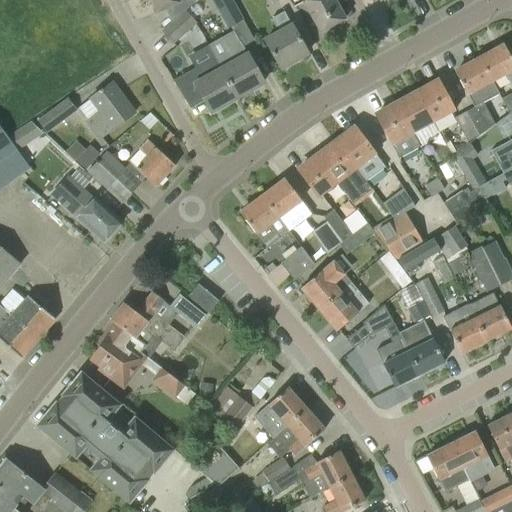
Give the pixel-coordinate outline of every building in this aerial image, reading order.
[(151,0),(157,13),(180,3),(178,0),(151,0)] [(242,20),(230,0),(211,0),(213,2),(227,28),(242,20)] [(305,0),(302,2),(320,33),(344,19),(337,5),(345,0),(305,0)] [(195,24),(184,12),(162,32),(173,44),(195,24)] [(279,33),(264,41),(280,69),(307,54),(283,12),(272,19),(279,33)] [(235,63),(221,70),(236,98),(263,83),(240,42),(227,49),(235,63)] [(511,61),(504,46),(479,60),(491,82),(492,82),(505,75),(511,87),(511,86),(511,61)] [(475,107),(466,112),(478,136),(493,124),(482,103),(486,101),(498,95),(492,82),(491,82),(479,60),(455,73),(467,96),(468,95),(475,107)] [(187,71),(210,112),(236,98),(221,70),(208,77),(200,64),(187,71)] [(438,82),(417,93),(433,123),(454,111),(438,82)] [(134,113),(112,83),(102,90),(101,89),(98,91),(99,92),(76,109),(99,139),(118,125),(134,113)] [(417,93),(396,105),(412,134),(413,133),(433,123),(417,93)] [(511,93),(501,99),(509,114),(511,111),(511,93)] [(36,121),(46,133),(76,110),(66,98),(36,121)] [(412,134),(396,105),(375,116),(398,158),(420,146),(413,133),(412,134)] [(478,136),(466,112),(454,118),(466,142),(478,136)] [(30,121),(8,137),(18,151),(43,135),(30,121)] [(0,186),(28,167),(16,150),(0,127),(0,186)] [(355,128),(336,143),(365,182),(384,168),(355,128)] [(511,139),(490,151),(502,173),(505,172),(511,167),(511,139)] [(128,162),(155,187),(174,166),(147,141),(128,162)] [(336,143),(317,157),(337,183),(338,183),(347,196),(365,182),(336,143)] [(76,160),(85,169),(99,154),(89,145),(76,160)] [(468,146),(443,159),(451,176),(463,171),(471,188),(485,181),(468,146)] [(104,153),(96,162),(131,194),(140,184),(123,168),(122,169),(104,153)] [(337,183),(317,157),(298,171),(318,198),(337,183)] [(131,194),(96,162),(88,171),(105,187),(105,188),(122,204),(131,194)] [(122,222),(107,209),(96,198),(89,205),(78,194),(81,191),(68,178),(52,194),(103,242),(122,222)] [(424,186),(430,197),(444,189),(438,178),(424,186)] [(285,181),(263,198),(286,229),(298,220),(309,213),(300,201),(301,201),(297,196),(297,197),(285,181)] [(488,206),(478,189),(473,192),(472,191),(469,192),(466,188),(443,204),(456,224),(488,206)] [(403,212),(404,213),(412,208),(401,189),(380,205),(391,219),(403,212)] [(286,229),(263,198),(240,214),(266,249),(277,241),(288,232),(286,230),(286,229)] [(349,234),(332,210),(322,218),(325,222),(340,241),(349,234)] [(391,219),(373,230),(385,246),(414,229),(404,213),(403,212),(391,219)] [(340,241),(325,222),(310,232),(326,255),(338,245),(337,244),(340,241)] [(349,234),(340,241),(341,243),(338,245),(345,254),(373,234),(366,224),(351,235),(349,234)] [(466,247),(453,227),(439,235),(434,238),(446,263),(447,263),(454,260),(453,256),(466,247)] [(395,260),(396,259),(422,244),(414,229),(385,246),(395,260)] [(436,271),(448,264),(447,263),(446,263),(434,238),(422,244),(396,259),(404,272),(429,257),(436,271)] [(492,242),(481,247),(500,286),(511,279),(502,260),(501,260),(492,242)] [(500,286),(481,247),(465,255),(484,294),(500,286)] [(0,288),(19,265),(4,252),(0,248),(0,288)] [(313,265),(299,248),(279,264),(293,281),(313,265)] [(406,276),(388,253),(379,260),(401,289),(411,282),(406,276)] [(302,288),(320,309),(350,284),(332,263),(317,275),(302,288)] [(448,264),(436,271),(442,284),(454,278),(448,264)] [(415,271),(406,276),(411,282),(412,285),(420,280),(415,271)] [(416,284),(432,317),(443,312),(427,278),(416,284)] [(187,297),(208,314),(218,302),(197,284),(187,297)] [(350,284),(320,309),(337,330),(357,314),(356,313),(367,304),(350,284)] [(432,317),(416,284),(399,292),(415,325),(432,317)] [(12,291),(0,304),(0,306),(37,339),(54,320),(28,297),(24,301),(12,291)] [(184,338),(169,325),(176,314),(195,329),(205,316),(178,295),(169,307),(163,302),(152,292),(136,313),(123,303),(109,321),(112,323),(133,338),(134,337),(144,345),(154,352),(161,343),(173,351),(184,338)] [(511,329),(502,311),(493,293),(468,305),(486,342),(511,329)] [(442,317),(461,354),(486,342),(468,305),(467,306),(467,305),(442,317)] [(0,340),(20,359),(37,339),(0,306),(0,340)] [(361,323),(369,336),(393,325),(383,306),(361,323)] [(148,357),(140,351),(144,345),(134,337),(133,338),(112,323),(96,346),(98,347),(89,359),(99,367),(97,369),(123,389),(141,365),(148,357)] [(420,344),(407,351),(419,375),(444,363),(426,326),(414,332),(420,344)] [(419,375),(407,351),(406,351),(400,339),(376,352),(394,388),(419,375)] [(151,380),(174,398),(184,386),(161,368),(151,380)] [(163,442),(153,434),(143,426),(134,418),(124,430),(108,417),(118,406),(119,405),(80,373),(61,396),(62,397),(56,404),(55,403),(36,426),(74,458),(75,458),(85,446),(100,459),(90,471),(99,479),(109,487),(118,495),(128,503),(143,485),(157,468),(172,450),(163,442)] [(201,383),(199,397),(211,399),(213,384),(201,383)] [(210,407),(236,428),(252,408),(227,387),(210,407)] [(305,409),(287,388),(272,401),(257,414),(266,424),(275,415),(285,427),(305,409)] [(285,427),(276,435),(294,456),(324,430),(305,409),(285,427)] [(511,441),(511,416),(511,414),(486,426),(495,444),(504,463),(511,458),(511,449),(509,443),(511,441)] [(475,432),(450,444),(468,481),(493,468),(475,432)] [(468,481),(450,444),(426,456),(444,493),(468,481)] [(322,475),(328,488),(351,476),(338,451),(303,469),(309,481),(322,475)] [(213,457),(201,472),(207,477),(214,484),(218,487),(230,476),(213,457)] [(261,474),(268,484),(289,470),(282,459),(261,474)] [(82,511),(91,502),(85,497),(55,473),(42,490),(5,460),(0,465),(0,496),(13,507),(19,511),(82,511)] [(289,470),(268,484),(266,486),(273,497),(297,480),(289,470)] [(351,476),(328,488),(335,501),(323,507),(325,511),(342,511),(364,501),(351,476)] [(188,500),(214,484),(207,477),(190,488),(185,494),(188,500)] [(183,508),(186,511),(193,511),(224,494),(217,487),(183,508)] [(484,511),(488,511),(511,500),(511,489),(511,487),(479,502),(484,511)] [(0,511),(8,511),(13,507),(0,496),(0,511)] [(484,511),(479,502),(478,500),(454,511),(484,511)]
